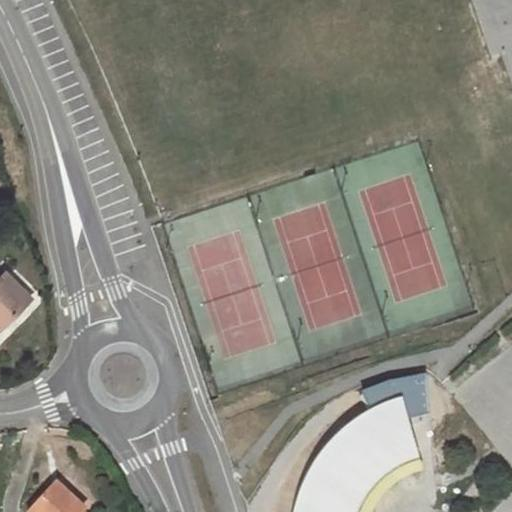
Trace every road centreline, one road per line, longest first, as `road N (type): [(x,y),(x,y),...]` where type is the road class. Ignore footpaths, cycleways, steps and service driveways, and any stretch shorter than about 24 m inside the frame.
road 1 (unclassified): [(0,3),(64,173)]
road 2 (unclassified): [(64,173),(86,352)]
road 3 (unclassified): [(137,333),(64,173)]
